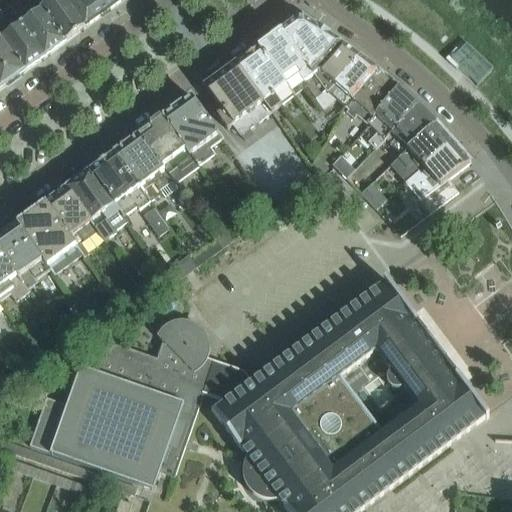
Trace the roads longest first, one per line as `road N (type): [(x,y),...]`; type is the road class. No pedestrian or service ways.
road 1 (unclassified): [(0,209),(276,0)]
road 2 (residential): [(511,176),(405,61),(319,0)]
road 3 (unclassified): [(169,0),(0,124)]
